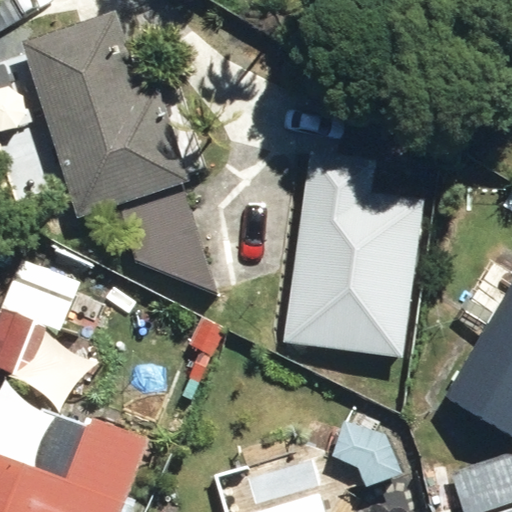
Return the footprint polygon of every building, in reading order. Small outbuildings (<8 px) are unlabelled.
[(16,47),(74,221),(186,184),(155,91),(141,96),(114,14),(16,47)] [(311,152),(282,340),(403,358),(427,197),(373,189),(377,162),(311,152)] [(67,291),(21,275),(0,339),(0,360),(40,374),(67,291)] [(511,284),(444,399),(511,439),(511,284)] [(0,459),(0,511),(120,511),(147,443),(88,420),(85,427),(43,411),(20,467),(0,459)] [(396,418),(351,435),(373,494),(419,477),(396,418)] [(511,452),(426,479),(437,511),(486,511),(511,504),(511,452)] [(323,511),(317,490),(244,511),(323,511)]
